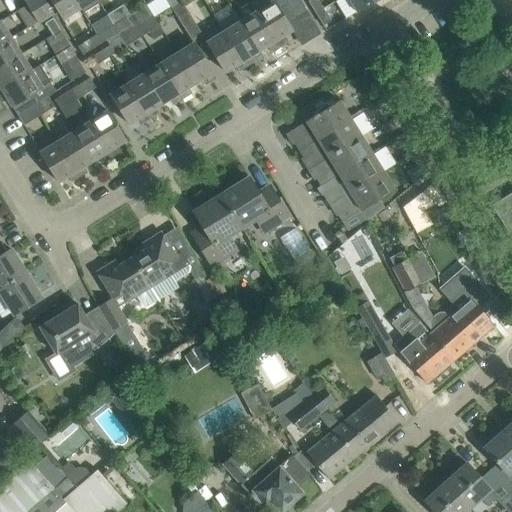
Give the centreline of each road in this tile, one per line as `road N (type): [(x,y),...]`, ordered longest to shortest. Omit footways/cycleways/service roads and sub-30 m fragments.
road 1 (residential): [(333,511),(511,354)]
road 2 (residential): [(46,237),(246,118)]
road 3 (residential): [(246,118),(426,0)]
road 4 (residential): [(246,118),(325,242)]
